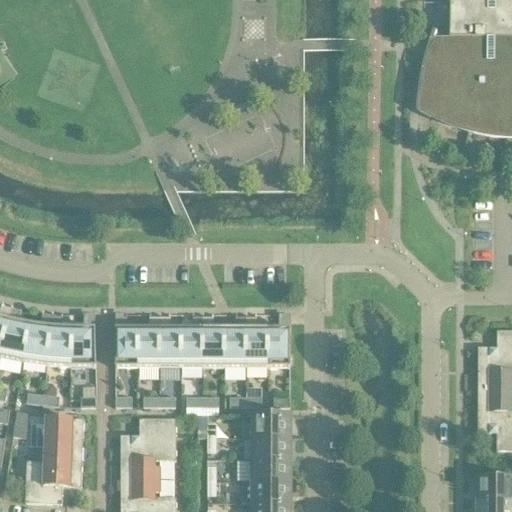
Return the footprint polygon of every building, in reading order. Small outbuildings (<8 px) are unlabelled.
[(511,0),(449,0),(449,28),(449,42),(433,41),(427,63),(426,63),(421,88),(419,112),(432,119),(445,125),(459,131),(474,135),(491,139),(509,141),(511,140),(511,0)] [(0,357),(10,316),(0,314),(0,357)] [(0,361),(23,367),(29,328),(18,326),(20,319),(10,316),(0,357),(0,361)] [(47,370),(52,323),(41,322),(41,330),(29,328),(23,367),(47,370)] [(71,372),(72,333),(61,332),(62,324),(52,323),(47,370),(71,372)] [(72,333),(71,372),(96,372),(95,336),(95,325),(83,325),(84,333),(72,333)] [(138,372),(138,333),(127,333),(127,325),(115,325),(115,336),(115,372),(138,372)] [(159,372),(159,325),(149,325),(149,333),(138,333),(138,372),(159,372)] [(181,372),(181,333),(170,333),(170,325),(159,325),(159,372),(181,372)] [(203,372),(203,325),(192,325),(192,333),(181,333),(181,372),(203,372)] [(224,372),(224,333),(213,333),(213,325),(203,325),(203,372),(224,372)] [(246,372),(246,325),(236,325),(235,333),(224,333),(224,372),(246,372)] [(267,372),(267,333),(256,333),(256,325),(246,325),(246,372),(267,372)] [(267,333),(267,372),(290,372),(290,336),(290,325),(279,325),(279,333),(267,333)] [(478,351),(477,438),(490,438),(490,437),(496,437),(496,455),(511,454),(511,413),(511,408),(511,407),(511,382),(511,376),(511,334),(497,335),(497,353),(490,353),(490,351),(478,351)] [(42,409),(44,399),(28,397),(27,407),(42,409)] [(44,399),(42,409),(58,411),(60,400),(44,399)] [(96,401),(80,401),(81,412),(97,411),(96,401)] [(115,411),(131,411),(132,401),(115,401),(115,411)] [(159,411),(159,401),(143,401),(143,411),(159,411)] [(159,401),(159,411),(175,411),(175,401),(159,401)] [(202,411),(202,401),(186,401),(186,411),(202,411)] [(202,401),(202,411),(218,411),(218,401),(202,401)] [(246,412),(246,401),(230,401),(230,412),(246,412)] [(246,401),(246,412),(262,412),(262,401),(246,401)] [(290,412),(290,401),(273,401),(273,412),(290,412)] [(10,414),(0,412),(0,426),(7,428),(10,414)] [(15,428),(27,430),(29,418),(17,416),(15,428)] [(252,442),(290,442),(290,420),(252,420),(252,442)] [(26,465),(25,507),(62,508),(62,491),(81,491),(84,423),(45,422),(44,466),(26,465)] [(133,439),(120,439),(120,511),(176,511),(176,501),(155,501),(155,496),(160,496),(160,470),(155,470),(155,465),(176,465),(176,423),(139,423),(139,441),(133,441),(133,439)] [(25,442),(27,430),(15,428),(13,440),(25,442)] [(207,443),(207,442),(207,431),(197,430),(197,443),(207,443)] [(207,442),(216,442),(216,431),(207,431),(207,442)] [(216,454),(216,442),(207,442),(207,443),(207,454),(216,454)] [(290,464),(290,442),(252,442),(252,464),(290,464)] [(290,486),(290,464),(252,464),(252,485),(290,486)] [(207,485),(216,485),(216,474),(207,474),(207,485)] [(477,505),(511,505),(511,482),(477,483),(477,505)] [(216,497),(216,485),(207,485),(207,497),(216,497)] [(242,507),(252,507),(289,507),(290,486),(252,485),(243,485),(242,507)]
